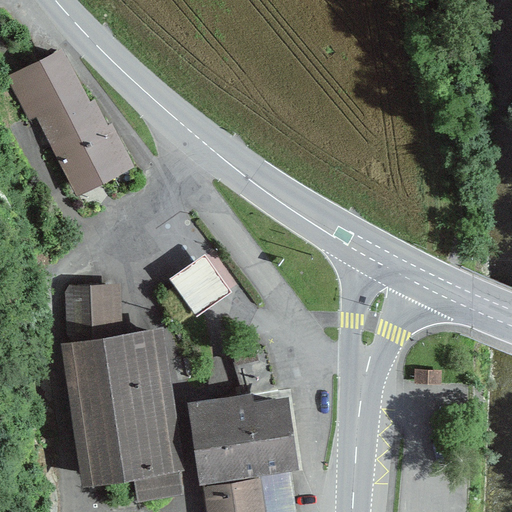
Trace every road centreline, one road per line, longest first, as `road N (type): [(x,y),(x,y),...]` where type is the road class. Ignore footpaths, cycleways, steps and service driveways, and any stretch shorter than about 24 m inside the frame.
road 1 (secondary): [(399,266),(290,204),(196,137),(55,0)]
road 2 (tertiary): [(352,511),(364,357),(371,322),(399,266)]
road 3 (secondary): [(511,317),(399,266)]
